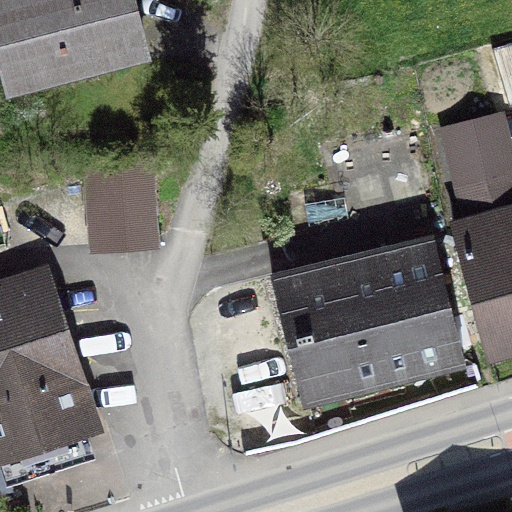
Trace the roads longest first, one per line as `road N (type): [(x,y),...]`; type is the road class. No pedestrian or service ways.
road 1 (residential): [(189,511),(163,317),(227,139),(251,0)]
road 2 (primary): [(284,511),(511,441)]
